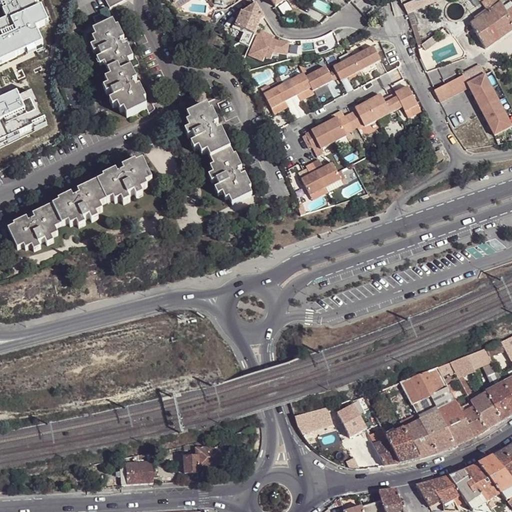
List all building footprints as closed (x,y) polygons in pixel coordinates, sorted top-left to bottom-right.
[(2,0),(7,9),(2,11),(7,19),(0,22),(0,62),(43,44),(35,28),(48,22),(42,7),(37,9),(33,0),(2,0)] [(415,0),(406,4),(402,6),(406,13),(437,0),(415,0)] [(498,0),(485,0),(480,4),(487,14),(502,4),(498,0)] [(506,12),(511,8),(511,4),(510,2),(503,6),(506,12)] [(255,4),(242,13),(236,29),(244,32),(239,43),(249,47),(260,20),(264,17),(255,4)] [(502,4),(487,14),(470,26),(485,50),(511,30),(511,22),(506,12),(503,6),(502,4)] [(99,14),(91,17),(94,24),(102,20),(99,14)] [(417,16),(410,18),(413,26),(419,25),(417,16)] [(91,30),(94,37),(90,38),(93,45),(96,51),(99,58),(103,64),(109,77),(103,81),(106,86),(109,93),(112,100),(115,106),(118,113),(122,111),(125,117),(145,108),(142,102),(144,101),(138,88),(134,90),(131,84),(134,81),(125,62),(131,59),(125,46),(121,48),(118,41),(122,39),(116,26),(114,28),(111,21),(91,30)] [(418,27),(413,28),(418,45),(423,44),(418,27)] [(273,36),(259,31),(248,57),(262,63),(263,59),(270,61),(273,54),(287,56),(289,43),(278,42),(272,40),(273,36)] [(434,37),(421,46),(426,52),(438,43),(434,37)] [(334,71),(338,79),(340,83),(380,62),(373,47),(332,68),(334,71)] [(301,62),(297,63),(303,74),(305,78),(308,76),(301,62)] [(271,91),(263,95),(271,110),(284,103),(296,97),(311,89),(312,93),(333,82),(328,74),(325,67),(308,76),(305,78),(303,74),(288,82),(283,74),(274,79),(278,87),(271,91)] [(466,84),(485,75),(481,67),(462,77),(466,84)] [(328,74),(333,82),(338,79),(334,71),(328,74)] [(462,77),(433,91),(440,104),(468,89),(494,138),(511,128),(511,126),(485,75),(466,84),(462,77)] [(268,85),(260,89),(263,95),(271,91),(268,85)] [(355,111),(349,114),(357,129),(363,126),(364,128),(402,108),(415,102),(407,87),(382,100),(380,95),(354,109),(355,111)] [(311,89),(296,97),(299,102),(314,95),(312,93),(311,89)] [(0,144),(33,130),(32,128),(45,122),(32,95),(20,100),(18,96),(0,104),(0,144)] [(415,102),(402,108),(408,121),(421,114),(415,102)] [(284,103),(271,110),(274,116),(287,109),(284,103)] [(186,115),(188,121),(185,123),(188,130),(191,136),(193,143),(197,149),(200,156),(205,153),(212,167),(209,168),(212,175),(214,181),(217,188),(220,195),(224,201),(227,199),(230,205),(249,196),(247,190),(249,189),(243,176),(239,178),(236,171),(239,169),(234,157),(232,157),(219,131),(215,133),(213,126),(216,124),(210,112),(208,113),(205,106),(186,115)] [(318,146),(320,151),(346,137),(345,135),(346,134),(351,132),(343,117),(341,112),(335,115),(336,117),(332,120),(304,134),(312,149),(318,146)] [(351,132),(357,129),(349,114),(343,117),(351,132)] [(351,132),(346,134),(351,144),(356,142),(351,132)] [(427,148),(431,155),(435,153),(432,146),(427,148)] [(435,153),(431,155),(435,164),(444,159),(440,151),(435,153)] [(309,176),(301,180),(310,198),(341,182),(337,173),(332,164),(323,168),(318,160),(305,167),(306,169),(309,176)] [(16,249),(22,246),(23,250),(30,247),(36,244),(43,241),(49,238),(55,235),(53,230),(67,224),(69,227),(75,224),(81,221),(88,217),(94,215),(100,212),(98,205),(111,199),(113,203),(120,200),(126,197),(132,194),(138,191),(145,187),(144,184),(150,182),(141,162),(134,165),(133,163),(121,169),(122,173),(116,175),(114,172),(101,178),(103,180),(76,193),(78,196),(71,199),(69,195),(56,201),(57,203),(31,216),(33,220),(26,223),(24,219),(12,225),(13,227),(6,230),(16,249)] [(306,169),(297,173),(301,180),(309,176),(306,169)] [(337,173),(341,182),(345,179),(341,171),(337,173)] [(341,182),(310,198),(313,202),(344,186),(341,182)] [(305,208),(298,210),(300,217),(307,215),(305,208)] [(511,337),(503,342),(509,356),(511,362),(511,337)] [(509,356),(503,342),(487,348),(493,362),(509,356)] [(493,362),(487,348),(467,356),(474,369),(483,366),(493,362)] [(474,369),(467,356),(450,362),(452,367),(456,373),(458,378),(463,376),(475,371),(474,369)] [(452,367),(450,362),(436,367),(439,371),(447,369),(452,367)] [(504,383),(493,362),(483,366),(494,388),(504,383)] [(439,371),(436,367),(399,382),(402,386),(405,393),(412,405),(429,398),(448,390),(446,386),(445,384),(443,380),(439,371)] [(452,367),(447,369),(451,376),(456,373),(452,367)] [(475,400),(463,376),(458,378),(471,402),(475,400)] [(365,396),(367,400),(398,388),(402,386),(399,382),(365,396)] [(452,383),(446,386),(448,390),(451,394),(456,391),(452,383)] [(511,415),(511,399),(504,383),(494,388),(486,393),(502,423),(509,418),(511,415)] [(451,394),(448,390),(429,398),(437,412),(456,403),(451,394)] [(502,423),(486,393),(475,400),(471,402),(474,408),(486,432),(499,424),(502,423)] [(437,412),(429,398),(412,405),(420,421),(437,412)] [(354,407),(356,412),(362,409),(357,399),(351,402),(354,407)] [(462,415),(456,403),(437,412),(456,447),(474,439),(462,415)] [(332,407),(301,416),(303,425),(334,416),(332,407)] [(356,412),(354,407),(339,415),(352,439),(366,432),(356,412)] [(486,432),(474,408),(462,415),(474,439),(476,438),(486,432)] [(456,447),(437,412),(420,421),(438,455),(456,447)] [(438,455),(420,421),(403,430),(420,460),(438,455)] [(387,440),(386,438),(381,428),(375,432),(380,443),(387,440)] [(420,460),(403,430),(386,438),(387,440),(400,465),(420,460)] [(380,443),(375,432),(368,435),(373,445),(380,443)] [(400,465),(387,440),(380,443),(373,445),(384,467),(400,465)] [(511,445),(492,458),(511,482),(511,481),(511,445)] [(220,466),(219,446),(195,447),(196,455),(196,471),(197,468),(220,466)] [(196,471),(196,455),(182,455),(182,472),(196,471)] [(511,482),(492,458),(478,465),(501,494),(511,488),(511,482)] [(151,482),(150,460),(125,462),(125,484),(151,482)] [(478,465),(464,471),(481,496),(487,504),(501,494),(478,465)] [(481,496),(464,471),(449,477),(461,496),(467,505),(481,496)] [(461,496),(449,477),(439,481),(451,501),(452,500),(461,496)] [(451,501),(439,481),(430,484),(440,500),(443,504),(448,502),(451,501)] [(440,500),(430,484),(417,487),(429,508),(440,500)] [(511,498),(511,488),(501,494),(507,501),(510,499),(511,498)] [(403,511),(397,491),(385,493),(380,493),(382,502),(385,511),(403,511)] [(467,505),(461,496),(452,500),(456,507),(458,510),(465,506),(467,505)] [(491,511),(487,504),(481,496),(467,505),(472,511),(491,511)] [(440,500),(429,508),(431,511),(432,511),(443,504),(440,500)] [(448,511),(455,508),(456,507),(452,500),(451,501),(448,502),(448,511)] [(385,511),(382,502),(364,507),(365,511),(385,511)]
